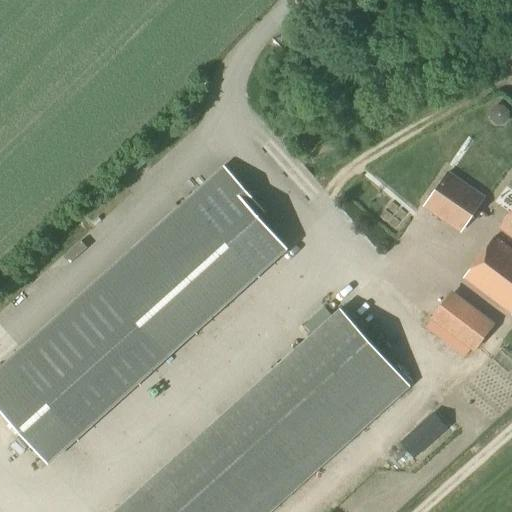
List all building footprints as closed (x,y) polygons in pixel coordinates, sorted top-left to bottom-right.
[(130,179),(149,162),(141,154),(122,171),(130,179)] [(139,192),(157,169),(148,162),(130,184),(139,192)] [(0,412),(48,465),(288,249),(260,217),(266,212),(224,166),(0,367),(0,412)] [(460,232),(484,198),(447,172),(423,207),(460,232)] [(511,236),(511,210),(500,227),(511,236)] [(511,315),(511,313),(511,250),(493,236),(462,278),(511,315)] [(434,314),(480,350),(502,322),(456,286),(434,314)] [(269,511),(409,386),(340,309),(113,511),(269,511)] [(21,451),(15,459),(34,475),(40,467),(21,451)]
